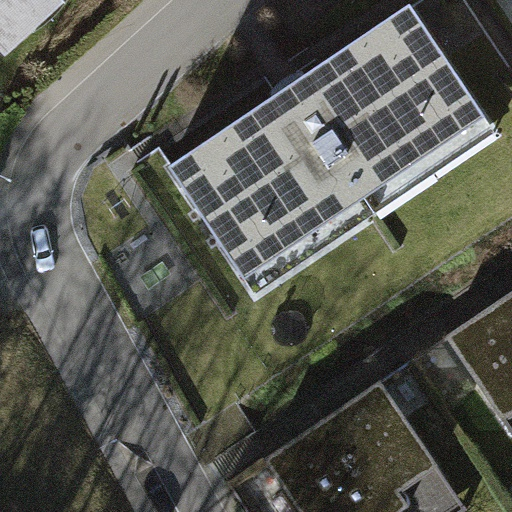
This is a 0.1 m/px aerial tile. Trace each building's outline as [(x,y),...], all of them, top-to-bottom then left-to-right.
[(0,0),(0,50),(9,60),(75,0),(0,0)] [(405,20),(160,180),(235,294),(480,134),(405,20)] [(511,303),(451,345),(501,419),(511,412),(511,303)] [(376,400),(268,470),(295,511),(399,511),(392,500),(427,477),(376,400)] [(412,490),(423,509),(418,511),(464,511),(470,508),(446,469),(412,490)]
